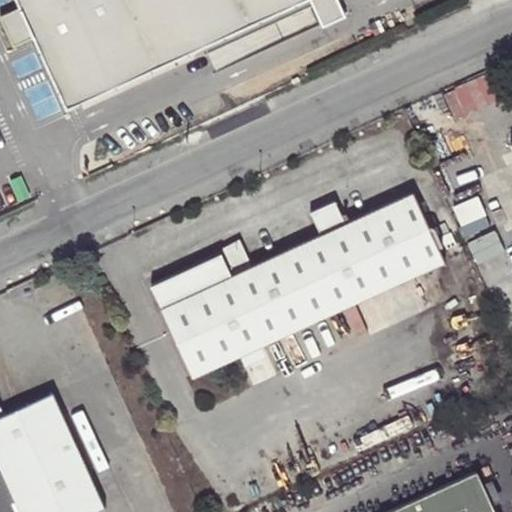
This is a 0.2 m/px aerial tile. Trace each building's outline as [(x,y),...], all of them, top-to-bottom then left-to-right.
[(297,0),(20,0),(66,101),(297,0)] [(193,375),(445,259),(414,192),(346,223),(336,200),(311,212),(321,234),(254,265),(232,275),(222,253),(152,285),(193,375)] [(222,253),(232,275),(254,265),(242,240),(221,250),(222,253)] [(101,511),(105,510),(53,396),(0,419),(0,511),(101,511)] [(495,511),(477,471),(387,511),(495,511)]
